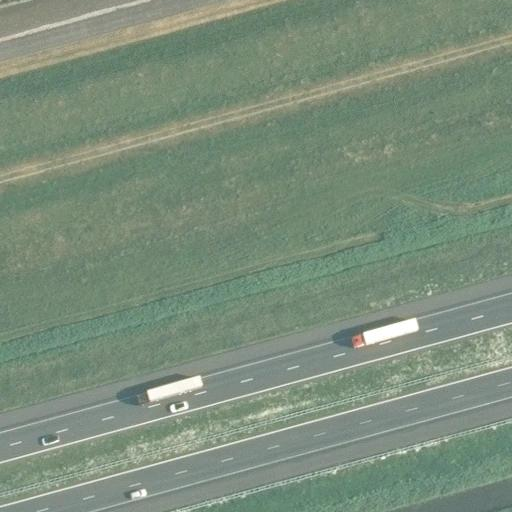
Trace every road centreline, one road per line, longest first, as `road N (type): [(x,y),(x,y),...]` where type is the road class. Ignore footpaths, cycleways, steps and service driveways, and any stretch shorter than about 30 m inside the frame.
road 1 (motorway): [(511,304),(0,444)]
road 2 (track): [(0,173),(511,33)]
road 3 (motorway): [(22,511),(511,378)]
